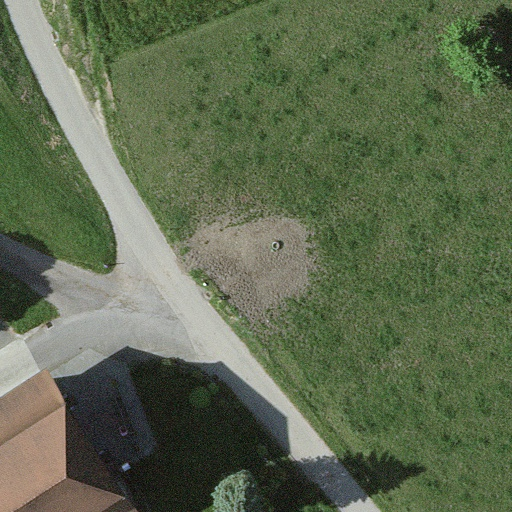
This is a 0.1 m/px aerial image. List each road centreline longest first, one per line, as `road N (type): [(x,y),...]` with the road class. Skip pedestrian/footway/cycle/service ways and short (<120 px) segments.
road 1 (unclassified): [(348,511),(190,329),(19,0)]
road 2 (unknown): [(196,335),(125,307),(0,235)]
